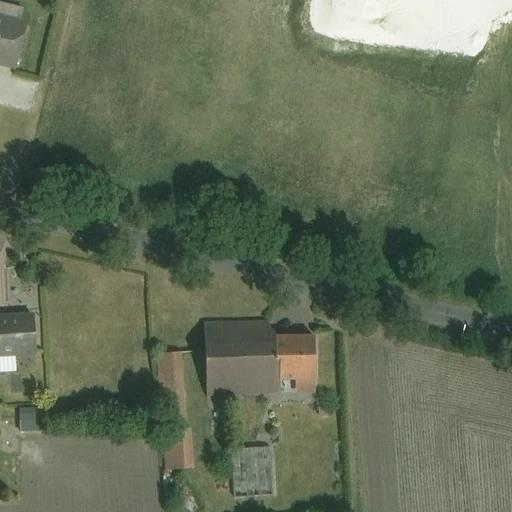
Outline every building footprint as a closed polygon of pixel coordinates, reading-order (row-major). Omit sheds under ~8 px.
[(0,15),(0,60),(18,65),(30,23),(0,15)] [(35,314),(0,317),(0,356),(39,353),(35,314)] [(273,322),(206,325),(210,398),(277,395),(276,384),(274,336),(273,322)] [(317,334),(274,336),(276,384),(319,382),(317,334)] [(193,427),(189,427),(184,352),(160,353),(167,469),(195,468),(193,427)] [(21,409),(22,432),(43,431),(41,408),(21,409)] [(235,449),(238,495),(274,492),(271,446),(235,449)]
